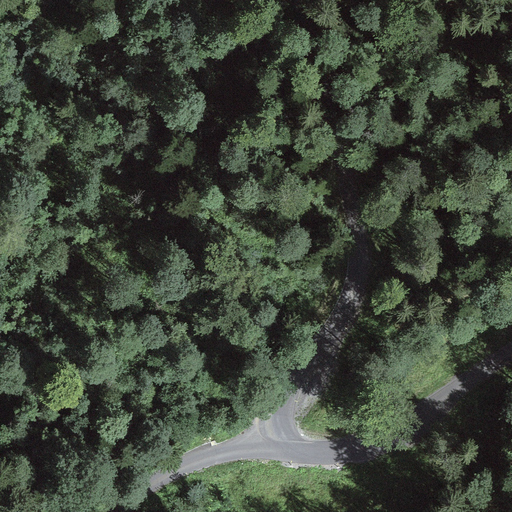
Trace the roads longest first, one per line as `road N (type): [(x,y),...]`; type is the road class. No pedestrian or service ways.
road 1 (track): [(269,436),(283,391),(349,300),(358,267),(353,209),(299,0)]
road 2 (track): [(511,346),(419,416),(361,446),(304,449),(269,436)]
road 3 (track): [(269,436),(194,459),(100,511)]
